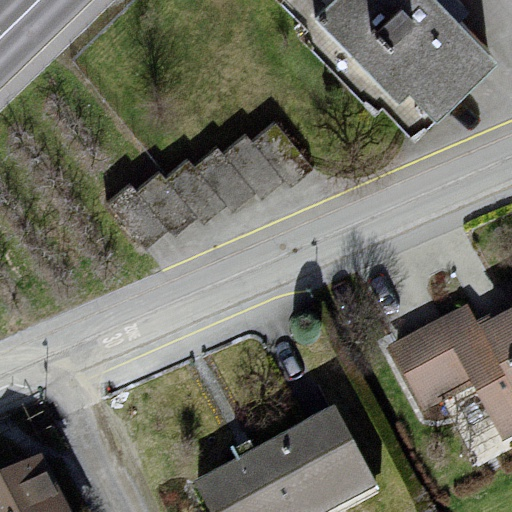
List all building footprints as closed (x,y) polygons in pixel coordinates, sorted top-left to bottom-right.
[(501,55),(448,0),(310,0),(429,123),(501,55)] [(246,144),(223,166),(252,198),(280,183),(246,144)] [(223,166),(215,158),(194,175),(228,214),(252,198),(223,166)] [(192,172),(167,193),(197,223),(205,232),(228,214),(194,175),(192,172)] [(157,183),(136,200),(174,246),(197,223),(167,193),(157,183)] [(131,194),(106,213),(145,257),(168,238),(136,200),(131,194)] [(471,314),(393,354),(424,423),(477,396),(508,446),(511,443),(511,321),(487,335),(471,314)] [(343,419),(199,497),(211,511),(368,511),(387,502),(364,456),(343,419)] [(9,492),(0,495),(0,511),(74,511),(52,470),(9,492)]
